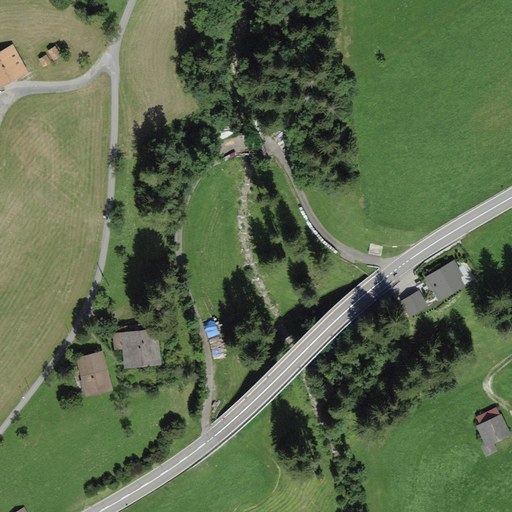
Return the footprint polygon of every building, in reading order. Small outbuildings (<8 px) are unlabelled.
[(0,80),(16,73),(17,75),(25,71),(13,48),(0,54),(0,80)] [(54,58),(59,54),(55,48),(50,51),(54,58)] [(430,278),(440,294),(459,282),(455,275),(458,274),(452,265),(430,278)] [(411,313),(424,305),(417,292),(403,300),(411,313)] [(156,332),(152,332),(151,323),(126,326),(127,335),(122,335),(122,334),(114,335),(116,346),(121,345),(123,361),(159,358),(156,332)] [(100,353),(80,358),(83,370),(103,365),(100,353)] [(82,381),(84,391),(109,385),(103,365),(83,370),(85,380),(82,381)] [(507,433),(500,417),(478,427),(485,443),(507,433)]
